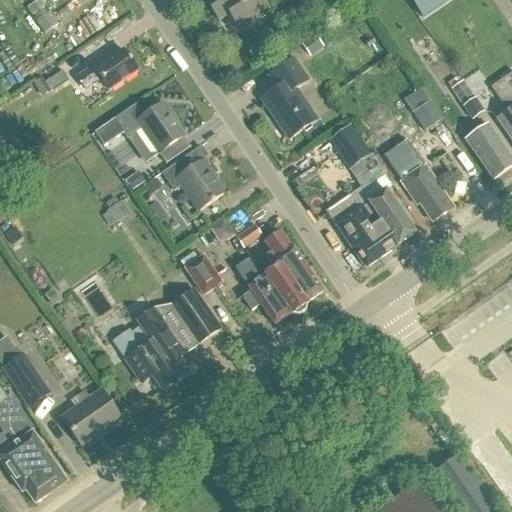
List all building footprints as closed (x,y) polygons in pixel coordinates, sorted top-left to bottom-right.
[(218,23),(228,16),(239,33),(269,12),(260,0),(204,0),(203,1),(218,23)] [(406,0),(421,22),(452,0),(406,0)] [(497,47),(511,66),(511,42),(509,38),(497,47)] [(321,52),(314,42),(301,51),(308,61),(321,52)] [(123,53),(95,72),(93,68),(77,80),(85,92),(101,81),(109,93),(137,73),(123,53)] [(276,91),(260,102),(288,143),(317,123),(296,92),(308,83),(293,61),(268,78),(276,91)] [(45,84),(51,94),(69,83),(63,73),(45,84)] [(511,74),(490,90),(507,114),(496,122),(511,143),(511,74)] [(471,78),(463,83),(477,102),(484,97),(471,78)] [(463,84),(450,93),(462,109),(474,100),(463,84)] [(486,115),(475,101),(463,110),(473,124),(486,115)] [(160,107),(146,117),(138,105),(114,121),(127,141),(134,136),(150,158),(154,159),(158,156),(158,157),(183,140),(160,107)] [(411,117),(423,135),(441,123),(429,105),(428,105),(411,117)] [(511,163),(487,127),(465,142),(493,183),(511,169),(511,163)] [(349,129),(329,142),(358,183),(377,169),(349,129)] [(401,184),(417,207),(419,205),(432,224),(449,213),(444,206),(448,204),(424,169),(420,172),(412,161),(413,160),(406,150),(389,162),(403,183),(401,184)] [(115,176),(129,168),(123,158),(109,165),(115,176)] [(173,193),(181,188),(198,214),(223,197),(200,164),(190,171),(183,161),(161,176),(173,193)] [(377,169),(358,183),(362,189),(359,192),(368,205),(385,193),(391,189),(377,169)] [(142,190),(148,199),(159,191),(152,182),(142,190)] [(359,192),(326,215),(336,228),(365,271),(390,254),(360,211),(368,205),(359,192)] [(368,205),(360,211),(390,254),(414,236),(385,193),(368,205)] [(114,227),(128,217),(119,204),(117,206),(113,201),(104,207),(107,212),(105,214),(106,216),(101,219),(107,227),(111,224),(114,227)] [(203,223),(211,241),(224,235),(216,217),(203,223)] [(245,251),(263,238),(256,227),(237,240),(245,251)] [(291,284),(306,306),(322,295),(292,251),(291,252),(280,235),(265,245),(271,255),(264,259),(273,272),(259,281),(258,282),(267,296),(273,292),(275,295),(291,284)] [(185,271),(203,298),(221,285),(203,259),(185,271)] [(259,308),(273,328),(290,316),(292,318),(298,318),(305,313),(307,308),(306,306),(291,284),(275,295),(273,292),(267,296),(258,282),(259,281),(247,263),(235,272),(248,290),(247,290),(250,294),(241,300),(251,314),(259,308)] [(90,310),(102,302),(91,285),(79,294),(90,310)] [(220,331),(204,308),(193,293),(175,306),(185,321),(182,323),(198,347),(220,331)] [(120,356),(125,362),(141,386),(152,378),(162,392),(184,377),(174,363),(185,356),(154,312),(137,323),(152,344),(147,347),(142,343),(135,339),(127,341),(122,344),(120,349),(120,356)] [(6,341),(0,345),(0,367),(29,409),(48,395),(22,357),(19,359),(6,341)] [(83,405),(62,420),(81,449),(121,421),(101,392),(89,401),(85,394),(79,399),(83,405)] [(32,435),(8,401),(0,406),(0,430),(13,449),(0,456),(0,463),(22,496),(26,494),(35,507),(66,485),(32,435)] [(430,480),(451,511),(500,511),(463,457),(430,480)] [(432,511),(419,487),(371,511),(432,511)]
